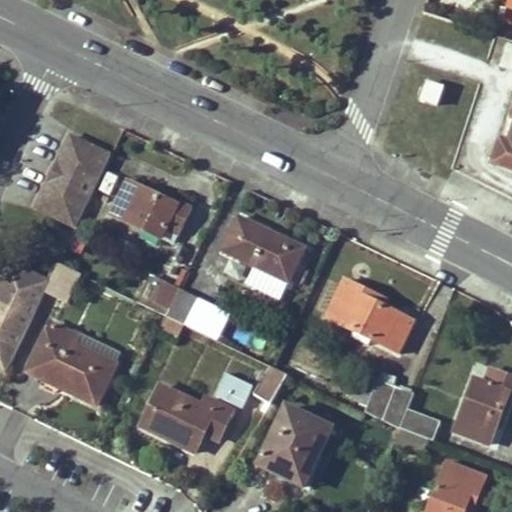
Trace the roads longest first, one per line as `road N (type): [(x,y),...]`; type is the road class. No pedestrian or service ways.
road 1 (residential): [(335,181),(55,40)]
road 2 (residential): [(511,270),(335,181)]
road 3 (residential): [(395,0),(335,181)]
road 4 (residential): [(0,156),(55,40)]
